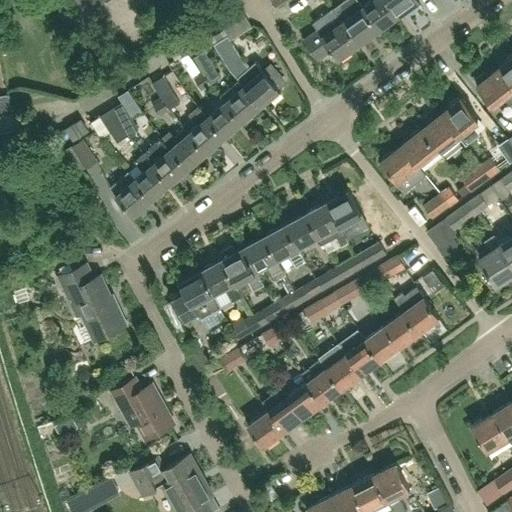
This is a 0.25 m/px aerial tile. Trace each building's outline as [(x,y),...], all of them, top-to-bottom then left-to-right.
[(76,0),(83,11),(101,0),(76,0)] [(380,28),(363,5),(359,0),(346,0),(344,1),(335,8),(341,17),(360,43),(380,28)] [(400,14),(389,0),(370,0),(363,5),(380,28),(400,14)] [(389,0),(400,14),(419,0),(389,0)] [(360,43),(341,17),(335,8),(325,15),(334,27),(324,34),(319,28),(305,38),(319,57),(331,48),(332,50),(333,49),(339,57),(360,43)] [(214,43),(227,35),(223,29),(210,37),(214,43)] [(244,61),(230,39),(227,35),(214,43),(232,71),(233,71),(244,61)] [(194,56),(204,72),(210,83),(219,77),(213,67),(213,66),(203,50),(194,56)] [(511,55),(498,67),(511,84),(511,55)] [(250,66),(245,60),(244,61),(233,71),(238,77),(243,84),(261,104),(280,88),(262,68),(256,61),(250,66)] [(511,84),(498,67),(477,83),(494,104),(504,97),(510,104),(511,102),(511,84)] [(201,88),(210,83),(204,72),(195,78),(201,88)] [(153,82),(162,98),(169,108),(180,102),(164,76),(153,82)] [(243,84),(238,77),(219,93),(225,100),(225,99),(243,120),(261,104),(243,84)] [(243,120),(225,99),(225,100),(219,93),(210,101),(216,108),(207,115),(225,136),(243,120)] [(9,95),(0,96),(0,128),(15,126),(10,95),(9,95)] [(479,117),(462,95),(441,111),(459,133),(467,143),(481,132),(472,122),(479,117)] [(160,114),(169,108),(162,98),(154,103),(160,114)] [(122,102),(112,108),(128,134),(137,128),(130,118),(132,117),(122,102)] [(225,136),(207,115),(198,105),(188,114),(197,124),(189,131),(206,151),(225,136)] [(117,141),(128,134),(112,108),(101,115),(117,141)] [(459,133),(441,111),(421,127),(439,149),(459,133)] [(87,130),(81,119),(66,128),(73,139),(87,130)] [(100,119),(90,124),(99,142),(109,137),(100,119)] [(206,151),(189,131),(185,127),(174,136),(169,130),(162,136),(188,167),(206,151)] [(439,149),(421,127),(402,143),(419,165),(419,164),(439,149)] [(188,167),(162,136),(153,144),(161,155),(152,162),(170,183),(188,167)] [(98,160),(83,137),(72,144),(87,167),(98,160)] [(511,161),(511,160),(511,141),(509,138),(499,145),(511,161)] [(419,165),(402,143),(381,159),(406,190),(426,174),(419,164),(419,165)] [(143,152),(134,160),(143,170),(134,178),(152,198),(170,183),(152,162),(143,152)] [(492,156),(484,162),(492,174),(501,168),(492,156)] [(464,176),(473,188),(492,174),(484,162),(464,176)] [(152,198),(134,178),(128,171),(110,188),(133,215),(152,198)] [(510,189),(511,187),(511,173),(511,171),(502,177),(510,189)] [(466,184),(458,190),(462,196),(470,190),(466,184)] [(450,186),(441,192),(450,205),(459,198),(450,186)] [(362,211),(349,188),(327,199),(340,223),(362,211)] [(432,217),(450,205),(441,192),(424,204),(432,217)] [(480,193),(472,198),(480,210),(488,204),(480,193)] [(454,228),(480,210),(472,198),(446,216),(454,228)] [(345,231),(340,223),(327,199),(306,211),(315,227),(319,235),(323,243),(336,236),(341,246),(350,241),(345,231)] [(315,227),(306,211),(285,222),(298,246),(319,235),(315,227)] [(298,246),(285,222),(264,234),(277,258),(287,252),(296,266),(306,260),(298,246)] [(483,240),(489,248),(479,255),(488,269),(485,271),(484,275),(489,282),(493,283),(495,281),(497,284),(511,274),(511,261),(500,242),(494,233),(483,240)] [(511,233),(500,242),(511,261),(511,233)] [(284,271),(277,258),(264,234),(243,246),(256,269),(266,263),(274,277),(284,271)] [(243,246),(239,240),(219,252),(221,257),(234,281),(235,281),(245,275),(253,289),(263,283),(256,269),(243,246)] [(363,266),(386,252),(380,241),(356,254),(363,266)] [(381,280),(404,267),(397,255),(374,268),(381,280)] [(234,281),(221,257),(200,269),(213,292),(214,292),(224,286),(232,300),(242,294),(235,281),(234,281)] [(345,261),(336,266),(342,278),(351,272),(345,261)] [(126,322),(115,300),(113,301),(99,273),(92,276),(85,262),(72,268),(62,272),(58,274),(65,290),(71,288),(94,337),(126,322)] [(70,262),(60,267),(62,272),(72,268),(70,262)] [(333,283),(342,278),(336,266),(326,272),(333,283)] [(213,292),(200,269),(179,280),(184,291),(174,297),(185,318),(197,312),(200,318),(221,306),(214,292),(213,292)] [(363,275),(354,280),(361,292),(370,287),(363,275)] [(294,290),(301,301),(321,290),(314,279),(304,285),(294,290)] [(353,297),(361,292),(354,280),(346,285),(353,297)] [(292,307),(301,301),(294,290),(274,302),(280,313),(292,307)] [(439,316),(424,295),(404,309),(420,330),(439,316)] [(321,299),(313,304),(320,316),(328,311),(321,299)] [(279,314),(280,313),(274,302),(253,314),(259,325),(279,314)] [(311,321),(320,316),(313,304),(304,309),(311,321)] [(420,330),(404,309),(385,323),(401,345),(420,330)] [(250,330),(259,325),(253,314),(244,319),(250,330)] [(401,345),(385,323),(366,337),(381,359),(401,345)] [(279,324),(271,329),(278,341),(286,336),(279,324)] [(316,350),(331,340),(320,324),(305,333),(316,350)] [(269,346),(278,341),(271,329),(262,334),(269,346)] [(208,360),(194,336),(183,342),(196,366),(208,360)] [(381,359),(366,337),(346,351),(362,373),(381,359)] [(237,348),(229,353),(236,365),(244,360),(237,348)] [(362,373),(346,351),(327,365),(342,387),(362,373)] [(227,370),(236,365),(229,353),(220,358),(227,370)] [(323,401),(342,387),(327,365),(315,374),(309,367),(302,372),(307,380),(323,401)] [(82,374),(79,379),(81,385),(86,386),(91,385),(94,381),(92,374),(88,372),(82,374)] [(174,424),(150,382),(142,387),(135,375),(111,389),(131,426),(135,424),(144,440),(174,424)] [(323,401),(307,380),(288,394),(304,415),(323,401)] [(304,415),(288,394),(282,385),(262,399),(269,408),(284,429),(304,415)] [(511,435),(511,400),(493,412),(509,437),(511,435)] [(284,429),(269,408),(248,423),(263,445),(284,429)] [(509,437),(493,412),(472,425),(487,450),(509,437)] [(61,421),(55,425),(61,437),(68,433),(61,421)] [(179,511),(213,494),(190,453),(165,467),(158,455),(131,470),(143,493),(162,483),(178,511),(179,511)] [(398,495),(410,488),(397,462),(374,473),(388,500),(393,511),(400,511),(405,510),(398,495)] [(511,486),(511,467),(495,479),(504,492),(511,486)] [(365,511),(388,500),(374,473),(352,484),(365,511)] [(366,511),(365,511),(352,484),(330,495),(338,511),(366,511)] [(440,486),(427,492),(435,509),(448,503),(440,486)] [(83,492),(67,501),(73,511),(86,511),(93,509),(83,492)] [(338,511),(330,495),(307,506),(309,510),(304,511),(338,511)]
